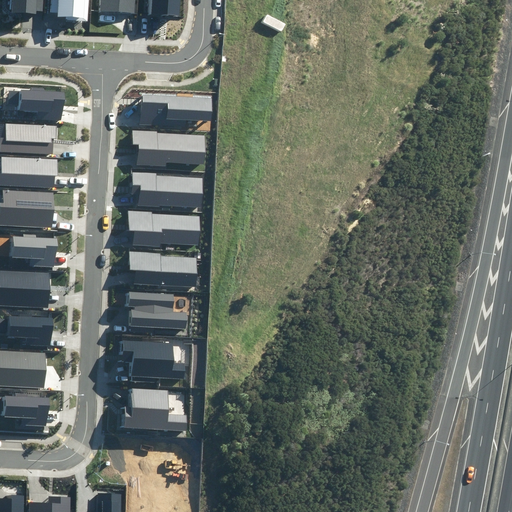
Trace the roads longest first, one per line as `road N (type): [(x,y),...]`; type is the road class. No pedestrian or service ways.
road 1 (residential): [(0,455),(63,458),(86,432),(105,57)]
road 2 (motorway): [(422,511),(511,130)]
road 3 (motorway): [(468,511),(511,254)]
road 4 (residential): [(105,57),(190,56),(204,33),(206,0)]
